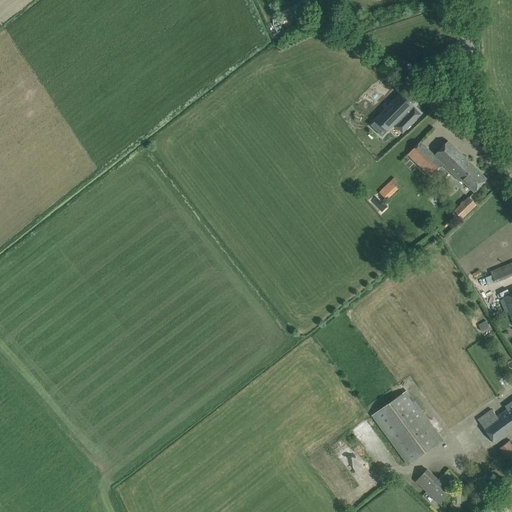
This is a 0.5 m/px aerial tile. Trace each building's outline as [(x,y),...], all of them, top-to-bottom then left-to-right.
[(381,124),(375,130),(386,141),(392,135),(399,128),(401,130),(400,131),(406,137),(424,119),(418,113),(416,115),(414,112),(415,111),(408,104),(408,103),(397,93),(404,100),(396,108),(399,110),(390,120),(387,117),(381,124)] [(471,130),(454,113),(446,122),(463,139),(471,130)] [(435,155),(421,142),(408,155),(431,178),(444,165),(463,184),(465,182),(474,192),(487,179),(448,141),(435,155)] [(387,201),(398,189),(393,184),(397,181),(394,177),(378,193),(387,201)] [(469,196),(463,202),(462,201),(460,203),(460,204),(453,211),(454,212),(449,216),(456,222),(460,218),(461,219),(477,205),(469,196)] [(511,262),(492,270),(494,274),(487,276),(490,284),(511,276),(511,262)] [(496,290),(489,293),(492,299),(499,295),(496,290)] [(511,294),(503,298),(511,318),(511,294)] [(482,332),(490,327),(486,321),(478,325),(482,332)] [(407,465),(443,440),(407,390),(372,416),(407,465)] [(511,408),(511,407),(507,409),(497,417),(492,409),(478,420),(495,443),(511,430),(511,408)] [(511,466),(511,445),(509,441),(499,448),(511,466)] [(439,503),(453,488),(441,477),(438,480),(427,470),(416,481),(439,503)]
